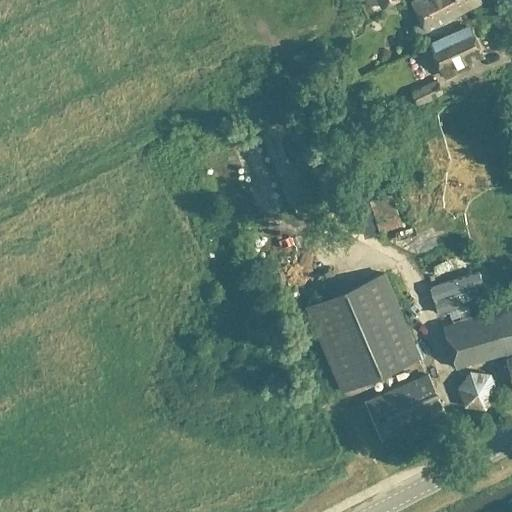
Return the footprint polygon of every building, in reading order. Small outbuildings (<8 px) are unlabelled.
[(374,0),(379,10),(397,0),(374,0)] [(480,3),(478,0),(415,0),(409,3),(425,32),(480,3)] [(482,55),(469,28),(430,46),(444,77),(460,69),(458,66),(482,55)] [(441,94),(435,79),(408,89),(415,105),(441,94)] [(309,192),(280,134),(270,139),(264,127),(221,149),(243,192),(256,186),(269,212),(309,192)] [(383,274),(304,308),(340,391),(419,357),(383,274)] [(511,306),(442,327),(454,369),(499,356),(511,353),(511,357),(505,359),(511,385),(511,306)] [(463,377),(472,402),(505,390),(496,365),(463,377)] [(364,402),(381,440),(443,412),(426,375),(364,402)]
